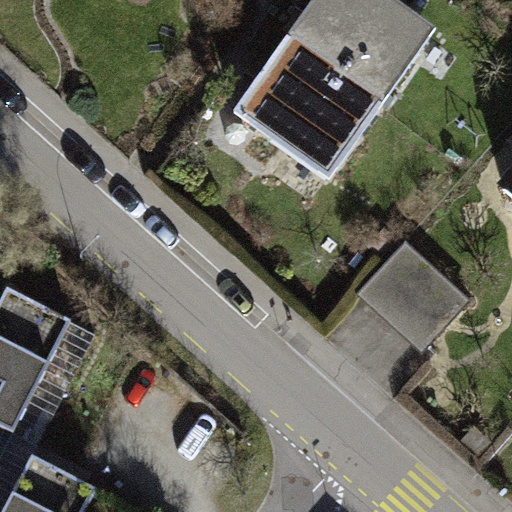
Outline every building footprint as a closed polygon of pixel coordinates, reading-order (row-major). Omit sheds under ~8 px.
[(429,27),(387,0),(317,0),(237,122),(327,181),(429,27)] [(511,220),(502,232),(511,240),(511,220)] [(473,303),(405,243),(356,297),(424,357),(473,303)] [(6,320),(0,332),(0,459),(18,468),(74,352),(6,320)] [(74,511),(34,492),(23,511),(74,511)]
